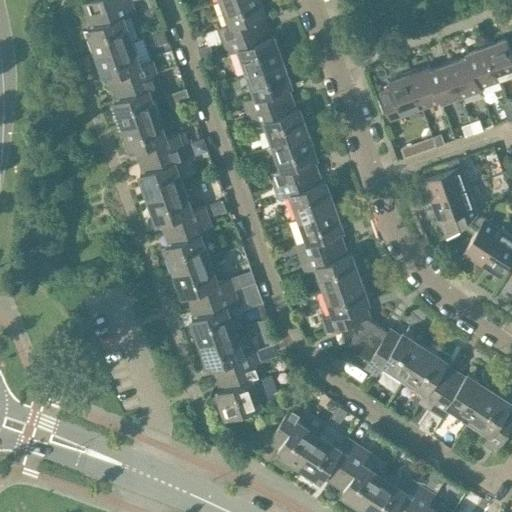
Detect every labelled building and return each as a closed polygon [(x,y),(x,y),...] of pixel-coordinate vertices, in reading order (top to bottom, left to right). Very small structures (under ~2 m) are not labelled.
[(89,0),(85,2),(93,25),(89,26),(98,51),(134,39),(126,16),(137,12),(133,0),(89,0)] [(222,40),(265,24),(261,13),(265,11),(261,0),(220,0),(228,22),(217,26),(222,40)] [(246,72),(282,59),(273,34),(269,35),(265,24),(222,40),(226,53),(238,49),(246,72)] [(164,28),(152,32),(157,45),(169,40),(164,28)] [(486,44),(499,80),(511,75),(511,51),(507,37),(486,44)] [(115,86),(158,70),(154,58),(142,62),(134,39),(98,51),(107,77),(111,75),(115,86)] [(209,44),(198,48),(200,55),(213,51),(210,43),(209,44)] [(499,80),(486,44),(466,51),(467,54),(466,55),(467,55),(478,87),(481,86),(499,80)] [(466,55),(448,61),(461,97),(482,90),(481,86),(478,87),(467,55),(466,55)] [(282,59),(246,72),(254,95),(243,99),(248,112),(291,97),(286,86),(291,84),(282,59)] [(461,97),(448,61),(431,67),(430,64),(429,65),(430,68),(429,69),(441,101),(440,101),(441,104),(461,97)] [(430,68),(429,65),(410,72),(423,108),(440,101),(441,101),(429,69),(430,68)] [(158,70),(115,86),(119,97),(115,99),(123,124),(160,111),(152,88),(163,84),(158,70)] [(423,108),(410,72),(389,78),(392,86),(381,90),(391,119),(402,115),(403,115),(423,108)] [(191,99),(186,87),(173,92),(178,104),(191,99)] [(272,144),(308,131),(299,106),(294,108),(291,97),(248,112),(252,125),(263,121),(272,144)] [(505,111),(511,108),(511,99),(511,98),(502,102),(505,111)] [(141,158),(185,144),(180,130),(168,134),(160,111),(123,124),(132,149),(137,147),(141,158)] [(480,118),(479,118),(471,121),(470,121),(474,132),(483,128),(480,118)] [(474,132),(470,121),(462,124),(465,135),(474,132)] [(273,185),(317,169),(312,158),(317,156),(308,131),(272,144),(280,167),(269,171),(273,185)] [(432,135),(436,145),(445,142),(441,132),(432,135)] [(432,135),(414,142),(418,151),(436,145),(432,135)] [(208,149),(203,138),(192,142),(195,150),(199,152),(208,149)] [(178,160),(189,156),(185,144),(141,158),(145,170),(140,171),(149,196),(186,183),(178,160)] [(458,157),(448,160),(450,168),(425,177),(432,198),(469,185),(461,163),(461,164),(458,157)] [(298,217),(334,204),(325,179),(320,181),(317,169),(273,185),(278,198),(289,194),(298,217)] [(167,231),(210,215),(205,202),(194,206),(186,183),(149,196),(158,222),(163,220),(167,231)] [(447,237),(469,220),(470,220),(479,213),(478,212),(476,205),(469,185),(432,198),(439,218),(440,217),(447,237)] [(226,209),(222,199),(210,203),(214,213),(226,209)] [(299,257),(342,242),(338,231),(343,229),(334,204),(298,217),(306,240),(295,244),(299,257)] [(482,260),(503,228),(479,213),(470,220),(480,225),(464,249),(482,260)] [(175,269),(212,256),(203,233),(215,229),(210,215),(167,231),(171,242),(166,244),(175,269)] [(511,234),(503,228),(482,260),(500,272),(511,254),(511,234)] [(323,289),(360,276),(351,251),(346,253),(342,242),(299,257),(304,270),(315,266),(323,289)] [(193,303),(236,288),(231,275),(220,279),(212,256),(175,269),(184,294),(189,292),(193,303)] [(348,346),(377,322),(367,316),(368,315),(364,303),(369,301),(360,276),(323,289),(332,312),(320,316),(326,331),(341,325),(348,346)] [(255,281),(242,286),(245,293),(258,289),(255,281)] [(201,341),(237,328),(229,305),(241,301),(236,288),(193,303),(197,315),(192,316),(201,341)] [(270,316),(259,320),(261,327),(273,323),(271,316),(270,316)] [(377,322),(348,346),(368,359),(364,366),(377,374),(384,364),(404,377),(425,345),(403,331),(400,335),(389,328),(388,329),(377,322)] [(217,377),(262,361),(257,347),(246,351),(237,328),(201,341),(210,366),(213,365),(217,377)] [(431,409),(455,371),(445,364),(447,359),(425,345),(404,377),(424,391),(418,401),(429,408),(431,409)] [(262,361),(217,377),(221,388),(218,389),(227,415),(275,398),(262,361)] [(469,420),(490,387),(467,372),(465,376),(455,371),(431,409),(441,415),(442,416),(448,406),(469,420)] [(311,386),(305,381),(293,397),(299,401),(311,386)] [(511,401),(490,387),(469,420),(489,433),(483,442),(495,451),(511,424),(511,406),(509,405),(511,401)] [(300,464),(321,432),(300,418),(307,408),(294,400),(269,438),(280,445),(278,449),(300,464)] [(347,410),(339,405),(332,416),(340,421),(347,410)] [(429,408),(423,419),(434,426),(441,415),(431,409),(429,408)] [(335,481),(360,443),(348,435),(341,445),(321,432),(300,464),(322,478),(325,474),(335,481)] [(360,443),(335,481),(345,487),(342,491),(365,506),(386,474),(365,460),(372,450),(360,443)] [(405,511),(424,484),(413,477),(406,487),(386,474),(365,506),(374,511),(405,511)] [(444,511),(429,502),(436,492),(424,484),(405,511),(444,511)]
